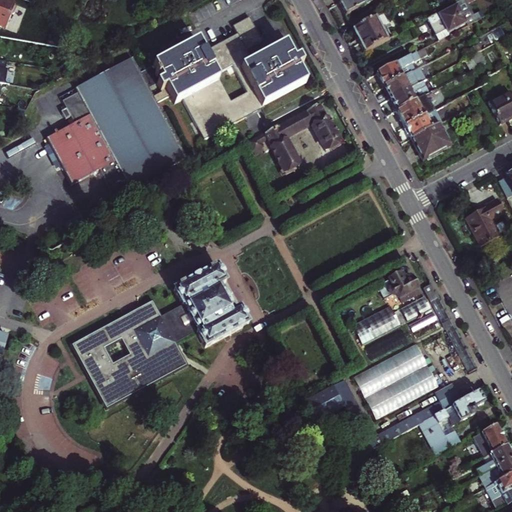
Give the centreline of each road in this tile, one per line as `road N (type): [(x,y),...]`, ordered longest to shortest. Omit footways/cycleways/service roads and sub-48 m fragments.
road 1 (tertiary): [(300,0),(410,204)]
road 2 (tertiary): [(410,204),(511,393)]
